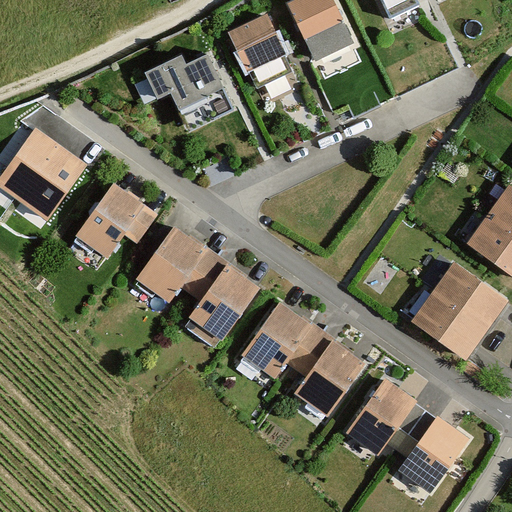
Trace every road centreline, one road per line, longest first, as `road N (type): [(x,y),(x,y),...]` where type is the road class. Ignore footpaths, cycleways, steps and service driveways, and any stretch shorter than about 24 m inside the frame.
road 1 (residential): [(511,419),(72,111)]
road 2 (track): [(204,0),(0,98)]
